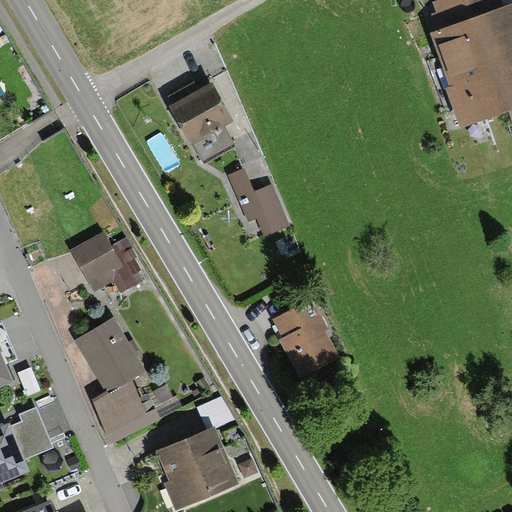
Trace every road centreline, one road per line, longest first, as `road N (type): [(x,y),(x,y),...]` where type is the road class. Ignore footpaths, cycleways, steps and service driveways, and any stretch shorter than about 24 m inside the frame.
road 1 (primary): [(81,101),(326,511)]
road 2 (residential): [(0,235),(118,511)]
road 3 (residential): [(243,0),(81,101)]
